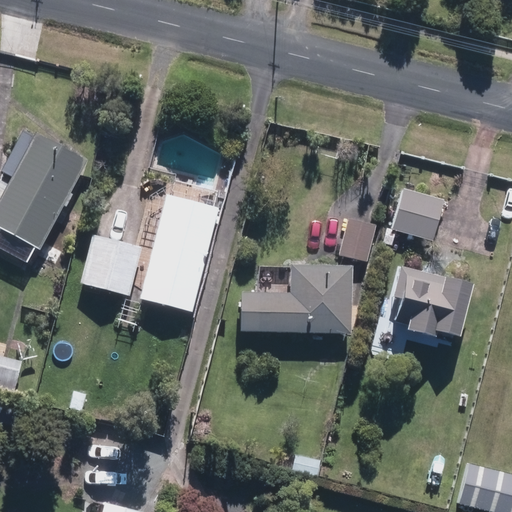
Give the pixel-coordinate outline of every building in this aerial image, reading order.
[(0,226),(21,238),(17,246),(34,255),(38,247),(42,249),(90,158),(40,132),(38,135),(27,130),(5,171),(16,176),(0,206),(0,181),(1,178),(0,177),(0,226)] [(382,242),(390,244),(394,230),(429,239),(440,196),(401,186),(390,227),(386,226),(382,242)] [(143,298),(197,310),(222,205),(168,192),(143,298)] [(337,254),(364,260),(372,224),(345,218),(337,254)] [(142,245),(91,234),(82,283),(133,293),(142,245)] [(243,292),(242,329),(352,332),(354,264),(294,263),(293,293),(243,292)] [(444,283),(402,275),(392,325),(416,330),(415,335),(433,339),(434,333),(455,337),(466,285),(444,280),(444,283)] [(0,385),(21,387),(23,358),(6,357),(6,345),(0,344),(0,385)] [(25,409),(0,400),(0,436),(14,441),(25,409)] [(511,511),(511,471),(467,462),(458,503),(506,511),(511,511)] [(106,501),(103,511),(146,511),(147,509),(106,501)]
